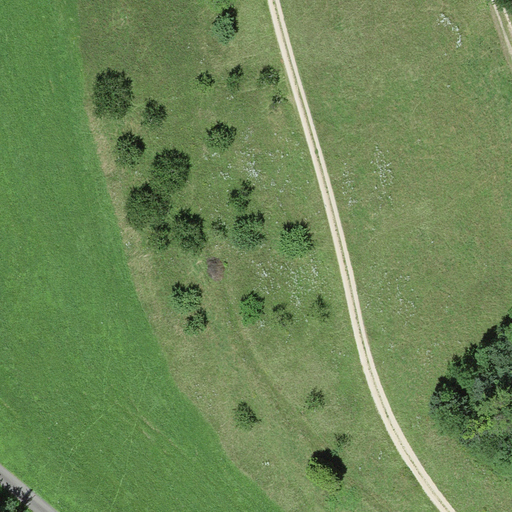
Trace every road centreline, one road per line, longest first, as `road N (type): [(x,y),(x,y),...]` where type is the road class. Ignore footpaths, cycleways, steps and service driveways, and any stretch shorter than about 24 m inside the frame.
road 1 (track): [(445,511),(409,459),(366,357),(269,0)]
road 2 (track): [(382,511),(332,468),(252,361),(200,228)]
